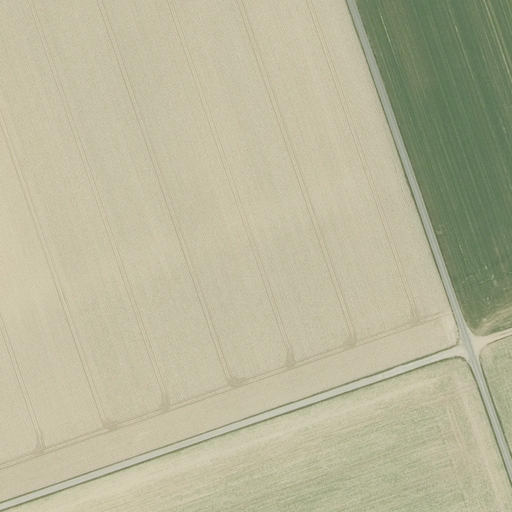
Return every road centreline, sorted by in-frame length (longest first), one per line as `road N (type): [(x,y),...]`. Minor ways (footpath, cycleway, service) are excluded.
road 1 (track): [(511,332),(0,509)]
road 2 (unclassified): [(349,0),(511,474)]
